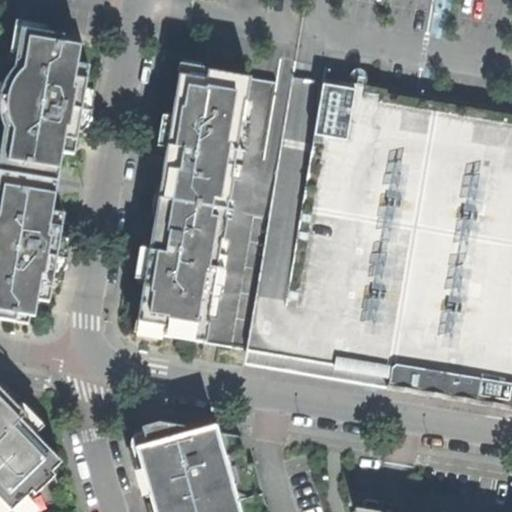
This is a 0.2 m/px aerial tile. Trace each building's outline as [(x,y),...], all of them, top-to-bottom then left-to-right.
[(21,35),(3,142),(63,152),(69,153),(75,154),(91,65),(79,63),(81,53),(76,52),(78,37),(29,29),(21,35)] [(144,332),(233,346),(278,82),(189,67),(184,97),(177,96),(173,117),(164,169),(171,170),(178,171),(168,230),(161,228),(154,227),(146,272),(141,300),(149,301),(144,332)] [(511,114),(386,93),(387,89),(295,76),(246,349),(268,353),(272,329),(342,340),(359,369),(391,374),(389,382),(387,384),(387,389),(391,390),(392,389),(511,410),(511,114)] [(0,201),(54,210),(63,152),(3,142),(0,159),(0,201)] [(171,170),(161,228),(168,230),(178,171),(171,170)] [(38,299),(50,301),(65,212),(60,211),(54,210),(0,201),(0,316),(30,322),(32,308),(37,308),(38,299)] [(268,353),(359,369),(342,340),(272,329),(268,353)] [(78,511),(78,508),(67,511),(57,476),(53,472),(63,463),(22,421),(24,418),(17,412),(11,406),(14,403),(20,397),(9,385),(7,384),(0,382),(0,511),(78,511)] [(27,416),(14,403),(11,406),(17,412),(24,418),(27,416)] [(269,511),(255,462),(249,464),(241,436),(160,422),(136,429),(147,467),(154,465),(159,483),(152,485),(159,511),(269,511)] [(147,467),(152,485),(159,483),(154,465),(147,467)]
